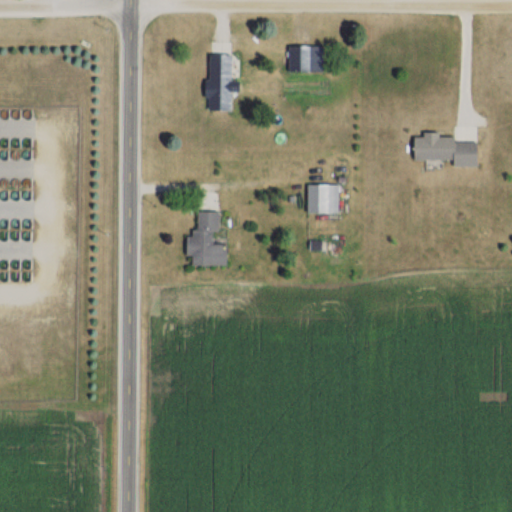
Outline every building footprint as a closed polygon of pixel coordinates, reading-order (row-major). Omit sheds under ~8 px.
[(284,73),(319,73),(319,46),(284,46),(284,73)] [(238,90),(244,90),(244,86),(246,86),(246,82),(239,82),(239,54),(213,54),(213,110),(238,110),(238,90)] [(408,138),(408,161),(448,161),(448,166),(472,167),(472,138),(408,138)] [(335,213),(335,185),(303,185),(303,213),(335,213)] [(223,212),(202,211),(202,231),(193,231),(192,265),(233,266),(233,244),(222,243),(223,212)]
